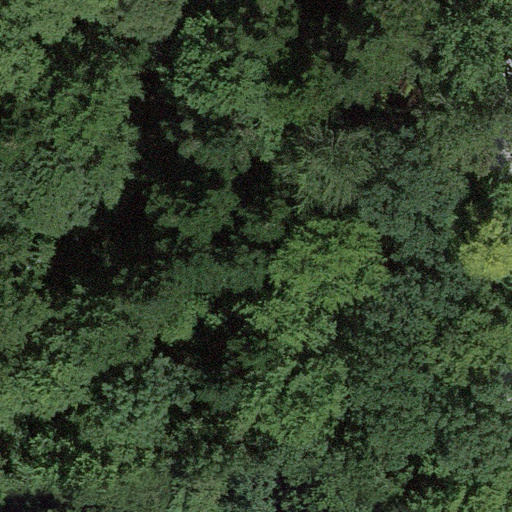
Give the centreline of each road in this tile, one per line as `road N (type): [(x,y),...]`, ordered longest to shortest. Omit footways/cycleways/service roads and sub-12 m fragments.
road 1 (track): [(498,0),(511,144)]
road 2 (track): [(0,394),(45,511)]
